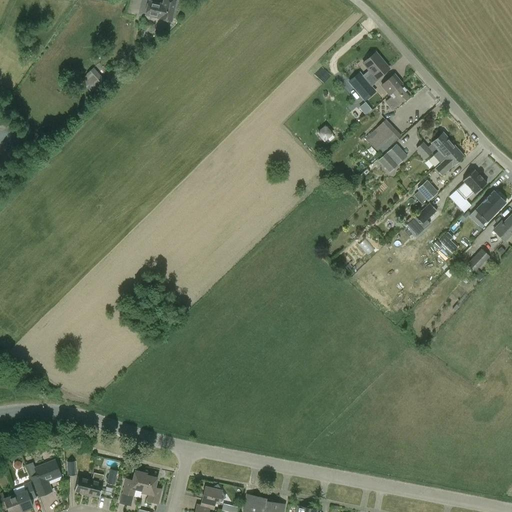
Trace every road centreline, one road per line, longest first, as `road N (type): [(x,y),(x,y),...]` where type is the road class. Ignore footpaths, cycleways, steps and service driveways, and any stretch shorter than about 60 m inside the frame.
road 1 (residential): [(187,448),(511,510)]
road 2 (unclassified): [(511,169),(353,0)]
road 3 (residential): [(0,415),(70,415),(187,448)]
